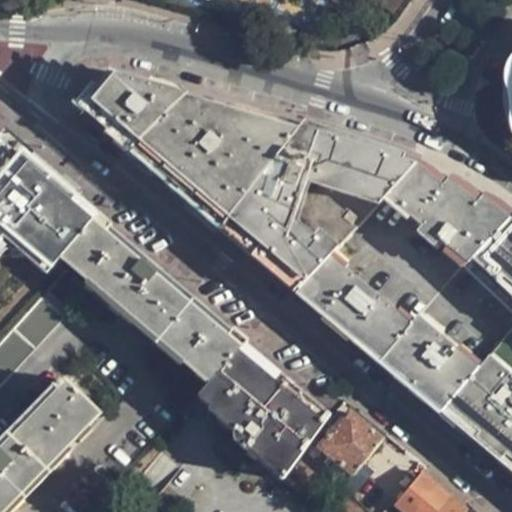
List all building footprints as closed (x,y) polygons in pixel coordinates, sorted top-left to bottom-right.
[(371,0),(393,15),(403,0),(371,0)] [(270,31),(268,38),(267,40),(279,44),(292,47),(293,45),(297,31),(272,24),(270,31)] [(223,226),(301,128),(234,108),(118,75),(86,110),(223,226)] [(323,135),(301,128),(223,226),(299,291),(330,258),(387,198),(392,193),(415,166),(323,135)] [(2,133),(0,135),(0,253),(10,243),(48,275),(60,258),(99,214),(2,133)] [(467,266),(474,259),(511,217),(511,210),(464,189),(415,166),(392,193),(387,198),(423,227),(418,234),(434,247),(440,241),(467,266)] [(107,234),(114,226),(99,214),(60,258),(210,388),(246,346),(248,344),(234,332),(228,339),(107,234)] [(509,292),(511,294),(511,217),(474,259),(509,292)] [(330,258),(299,291),(308,299),(441,412),(477,369),(418,318),(410,325),(330,258)] [(511,294),(509,292),(500,302),(511,312),(511,294)] [(0,388),(64,319),(43,299),(0,345),(0,388)] [(511,329),(491,353),(511,371),(511,329)] [(330,418),(331,416),(248,344),(246,346),(330,418)] [(210,388),(198,397),(237,429),(233,434),(234,440),(249,452),(254,447),(287,475),(330,418),(246,346),(210,388)] [(0,449),(0,511),(4,511),(100,415),(66,382),(0,449)] [(444,433),(484,468),(511,434),(511,411),(484,387),(444,433)] [(320,446),(354,475),(383,441),(348,412),(320,446)] [(511,462),(500,477),(511,486),(511,462)] [(420,474),(394,504),(403,511),(439,511),(450,500),(420,474)] [(366,508),(371,511),(380,511),(392,498),(381,490),(366,508)] [(439,511),(464,511),(450,500),(439,511)]
